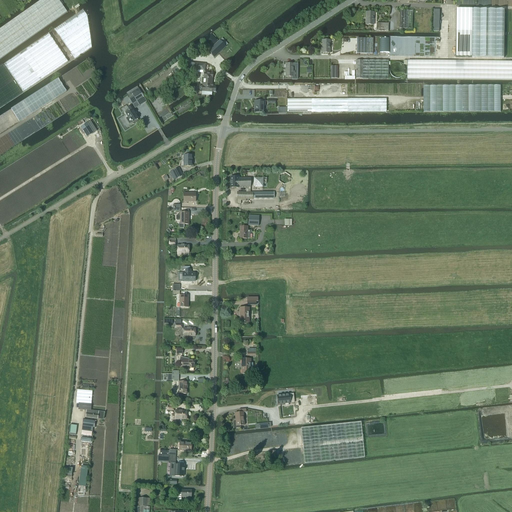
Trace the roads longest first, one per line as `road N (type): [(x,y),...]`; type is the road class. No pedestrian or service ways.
road 1 (tertiary): [(207,511),(223,130)]
road 2 (unclassified): [(511,129),(223,130)]
road 3 (tertiary): [(223,130),(243,73),(351,0)]
road 4 (unclassified): [(111,176),(191,133),(223,130)]
